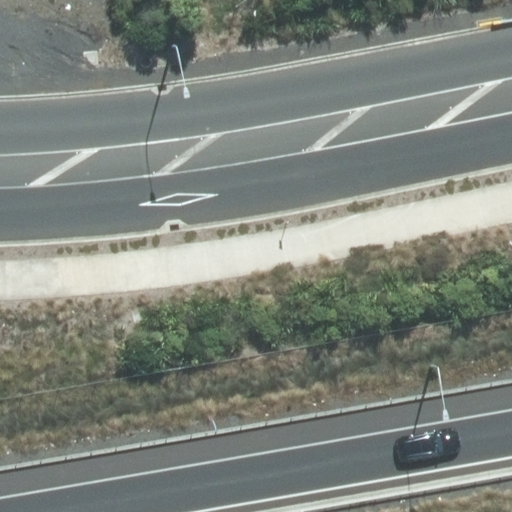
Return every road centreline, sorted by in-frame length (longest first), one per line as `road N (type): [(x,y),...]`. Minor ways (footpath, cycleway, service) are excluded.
road 1 (secondary): [(0,172),(191,155),(511,92)]
road 2 (motorway): [(52,511),(511,435)]
